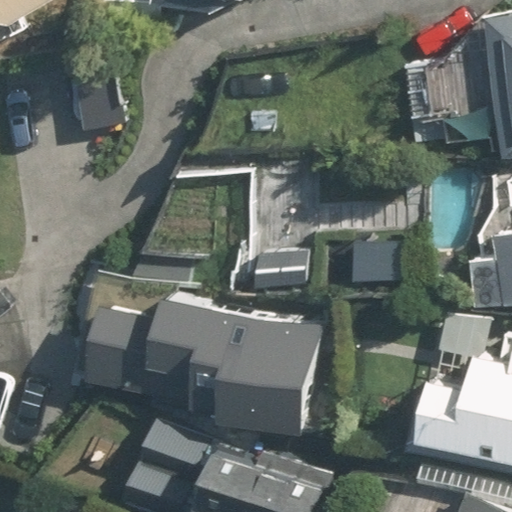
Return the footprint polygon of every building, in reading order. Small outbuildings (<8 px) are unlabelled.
[(0,0),(0,28),(6,29),(7,13),(30,0),(0,0)] [(511,5),(502,7),(511,99),(511,5)] [(511,226),(489,228),(494,296),(511,295),(511,226)] [(120,294),(106,362),(316,405),(337,302),(188,272),(181,307),(120,294)] [(511,445),(511,335),(501,334),(505,308),(458,300),(433,432),(511,445)] [(235,437),(172,407),(134,485),(189,511),(332,511),(351,472),(243,420),(235,437)] [(511,511),(511,491),(475,477),(461,511),(511,511)] [(105,511),(107,506),(84,498),(69,511),(105,511)]
